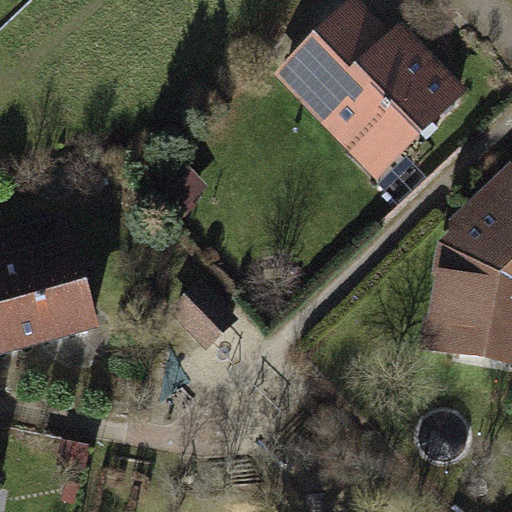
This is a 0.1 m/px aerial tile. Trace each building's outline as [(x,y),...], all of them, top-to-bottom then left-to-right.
[(405,37),(370,0),(360,0),(290,65),(386,168),(471,90),(414,28),(405,37)] [(186,161),(159,185),(187,217),(215,193),(186,161)] [(511,175),(447,242),(429,340),(511,355),(511,175)] [(87,243),(0,262),(0,349),(106,326),(87,243)] [(212,280),(177,309),(214,352),(248,323),(212,280)]
